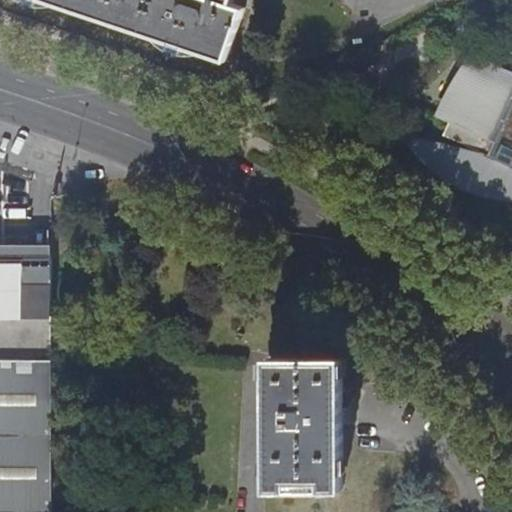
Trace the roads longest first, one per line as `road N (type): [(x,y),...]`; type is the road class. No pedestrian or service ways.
road 1 (primary): [(511,379),(430,308),(286,211),(148,142),(0,92)]
road 2 (unknown): [(79,119),(68,327)]
